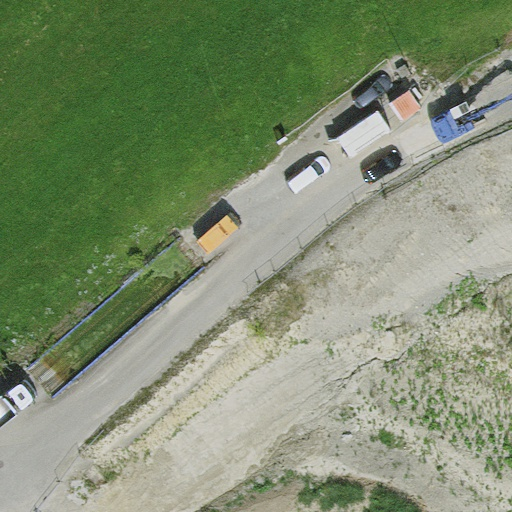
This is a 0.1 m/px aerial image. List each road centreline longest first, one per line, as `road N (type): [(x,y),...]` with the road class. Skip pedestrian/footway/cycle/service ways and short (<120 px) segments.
road 1 (track): [(0,477),(403,137),(511,87)]
road 2 (track): [(403,137),(511,25)]
